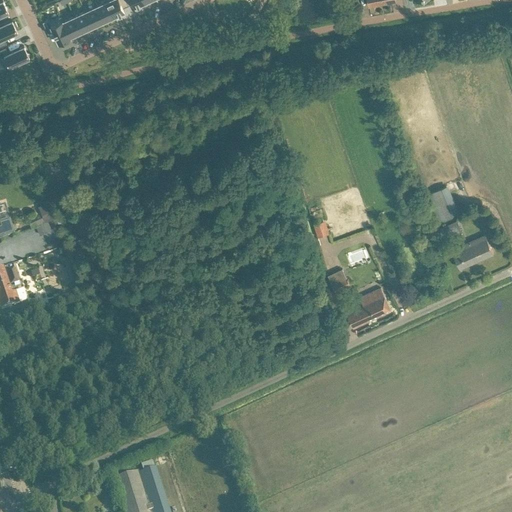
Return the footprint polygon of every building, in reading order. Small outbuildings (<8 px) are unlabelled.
[(103,21),(114,16),(106,0),(96,5),(98,9),(103,21)] [(106,0),(114,16),(125,11),(124,7),(120,0),(106,0)] [(92,26),(103,21),(98,9),(96,5),(85,10),(86,13),(92,26)] [(81,31),(92,26),(86,13),(85,10),(74,15),(76,19),(81,31)] [(81,31),(76,19),(74,15),(64,20),(61,15),(61,16),(71,37),(71,36),(81,31)] [(59,42),(71,37),(61,16),(50,21),(54,30),(59,42)] [(49,33),(54,30),(50,21),(49,18),(43,21),(44,24),(49,33)] [(0,24),(0,45),(6,43),(3,37),(17,31),(16,28),(18,27),(15,21),(13,22),(12,19),(0,24)] [(5,46),(0,48),(0,58),(4,68),(13,64),(14,66),(24,61),(23,59),(29,56),(24,45),(8,52),(5,46)] [(438,220),(458,212),(447,184),(427,192),(438,220)] [(51,200),(39,205),(46,221),(58,216),(51,200)] [(322,221),(314,223),(318,237),(326,234),(329,233),(325,220),(322,221)] [(0,240),(14,234),(11,223),(10,221),(0,224),(0,227),(0,228),(0,240)] [(458,221),(438,230),(442,240),(462,231),(458,221)] [(461,267),(494,253),(485,233),(466,242),(467,246),(454,252),(461,267)] [(0,307),(1,310),(20,303),(16,291),(11,292),(3,267),(0,268),(0,307)] [(333,284),(347,277),(342,268),(328,275),(333,284)] [(19,282),(15,269),(6,272),(10,285),(19,282)] [(348,279),(333,286),(336,292),(350,285),(348,279)] [(363,304),(338,316),(343,327),(352,323),(354,326),(391,309),(381,287),(360,297),(363,304)] [(138,471),(113,479),(123,511),(169,511),(155,468),(139,473),(138,471)]
